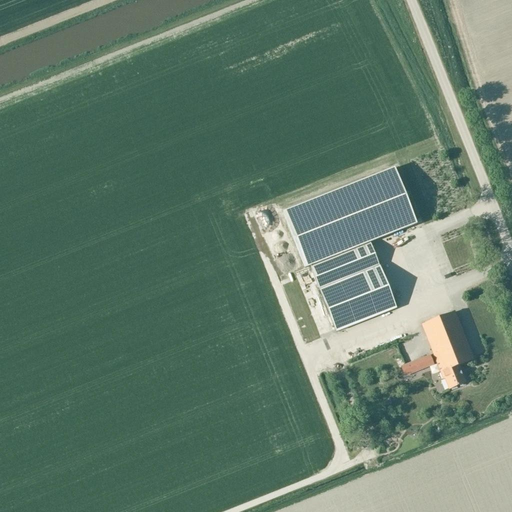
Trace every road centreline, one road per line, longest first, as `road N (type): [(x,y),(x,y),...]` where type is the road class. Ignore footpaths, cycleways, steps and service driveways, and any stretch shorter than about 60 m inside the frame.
road 1 (track): [(245,208),(342,451),(335,471),(233,511)]
road 2 (unclassified): [(511,249),(411,0)]
